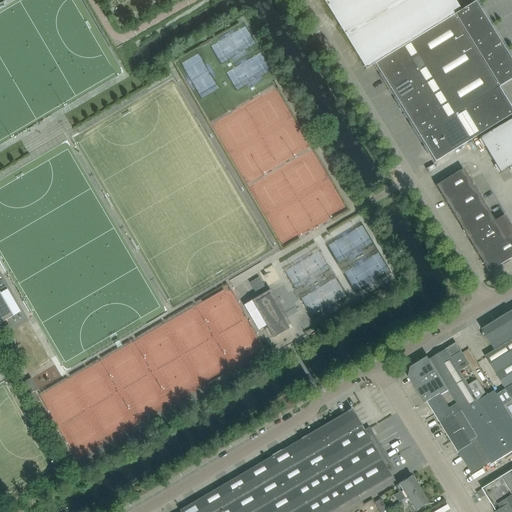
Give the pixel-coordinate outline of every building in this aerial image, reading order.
[(375,64),(409,43),(461,11),(454,0),(322,0),(366,70),(375,64)] [(475,2),(461,11),(409,43),(417,55),(424,67),(490,27),(475,2)] [(424,67),(432,80),(439,91),(505,50),(490,27),(424,67)] [(375,64),(382,77),(417,55),(409,43),(375,64)] [(511,79),(511,61),(505,50),(439,91),(439,92),(446,104),(454,116),(499,88),(511,79)] [(424,67),(417,55),(382,77),(390,89),(424,67)] [(432,80),(424,67),(390,89),(397,101),(432,80)] [(432,80),(397,101),(405,113),(439,92),(439,91),(432,80)] [(454,116),(461,128),(507,100),(499,88),(454,116)] [(439,92),(405,113),(412,125),(446,104),(439,92)] [(511,108),(507,100),(461,128),(469,141),(511,114),(511,108)] [(412,125),(419,137),(454,116),(446,104),(412,125)] [(419,137),(427,149),(461,128),(454,116),(419,137)] [(511,119),(481,138),(480,139),(480,140),(484,146),(496,165),(500,172),(500,173),(501,173),(511,167),(511,168),(511,169),(511,119)] [(469,141),(461,128),(427,149),(435,162),(469,141)] [(436,186),(446,203),(474,187),(463,169),(436,186)] [(484,204),(474,187),(446,203),(457,220),(484,204)] [(495,221),(494,220),(484,204),(457,220),(467,238),(495,221)] [(495,221),(467,238),(478,255),(511,233),(511,227),(504,214),(494,220),(495,221)] [(511,257),(511,233),(478,255),(488,272),(511,257)] [(309,278),(329,270),(321,253),(286,268),(295,287),(310,281),(309,278)] [(259,278),(250,283),(255,292),(264,287),(259,278)] [(268,329),(273,338),(289,329),(284,319),(287,318),(271,290),(263,294),(265,298),(263,299),(261,295),(255,299),(244,306),(260,333),(268,329)] [(0,323),(14,316),(0,292),(0,323)] [(485,356),(506,389),(511,384),(511,315),(510,313),(483,330),(484,331),(483,335),(487,336),(491,343),(493,342),(497,349),(485,356)] [(430,360),(449,391),(462,411),(479,400),(469,384),(461,371),(470,366),(456,343),(430,360)] [(442,396),(449,391),(430,360),(428,357),(411,368),(409,378),(425,404),(428,402),(441,394),(442,396)] [(24,382),(31,393),(31,394),(35,391),(38,389),(32,378),(31,378),(24,382)] [(477,379),(469,384),(479,400),(486,396),(487,395),(477,379)] [(462,411),(441,424),(459,452),(472,444),(486,466),(493,462),(494,464),(511,452),(511,418),(504,405),(495,390),(487,395),(486,396),(479,400),(462,411)] [(441,424),(462,411),(449,391),(442,396),(441,394),(428,402),(441,424)] [(352,409),(300,440),(340,507),(386,480),(383,475),(389,472),(352,409)] [(331,511),(340,507),(300,440),(270,457),(302,511),(331,511)] [(240,475),(261,511),(302,511),(270,457),(240,475)] [(511,471),(509,473),(511,476),(511,477),(504,482),(501,478),(483,489),(483,490),(478,492),(481,496),(485,493),(496,511),(511,503),(511,471)] [(511,477),(511,476),(509,473),(501,478),(504,482),(511,477)] [(210,493),(220,511),(261,511),(240,475),(210,493)] [(395,486),(404,500),(420,489),(412,476),(395,486)] [(411,511),(414,511),(429,503),(420,489),(404,500),(411,511)] [(220,511),(210,493),(179,511),(180,511),(220,511)] [(381,499),(375,503),(379,511),(384,511),(387,510),(381,499)] [(496,511),(497,511),(496,511),(511,511),(511,503),(497,511),(496,511)]
